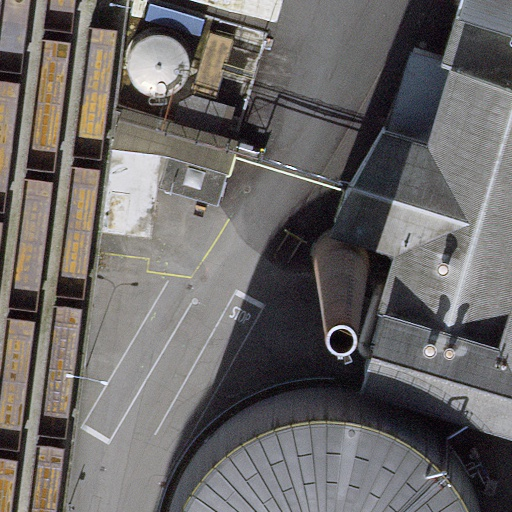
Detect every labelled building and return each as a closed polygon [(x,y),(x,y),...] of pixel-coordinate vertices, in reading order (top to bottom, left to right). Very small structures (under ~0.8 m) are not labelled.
[(511,0),(478,0),(474,17),(511,27),(511,0)] [(147,35),(139,41),(134,49),(133,59),(134,68),(139,77),(146,83),(154,86),(162,87),(171,85),(179,81),(184,74),(188,66),(189,57),(187,49),(182,41),(175,35),(165,31),(156,32),(147,35)] [(511,42),(477,32),(462,80),(426,68),(404,139),(383,133),(349,241),(411,260),(376,371),(511,413),(511,42)] [(161,145),(109,142),(103,231),(155,234),(161,145)] [(217,200),(228,163),(178,147),(166,184),(217,200)] [(406,411),(355,393),(305,391),(256,405),(214,433),(182,472),(165,511),(483,511),(477,489),(448,444),(406,411)]
